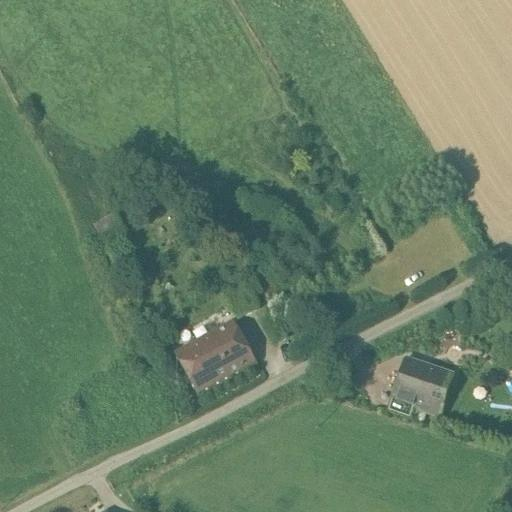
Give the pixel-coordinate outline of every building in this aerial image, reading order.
[(248,291),(228,303),(238,322),(258,310),(248,291)] [(286,339),(276,321),(264,327),(275,346),(286,339)] [(233,325),(218,333),(214,325),(205,330),(209,338),(175,357),(198,397),(255,365),(233,325)] [(454,378),(405,362),(392,401),(414,409),(441,418),(454,378)] [(414,409),(392,401),(388,413),(411,420),(414,409)]
